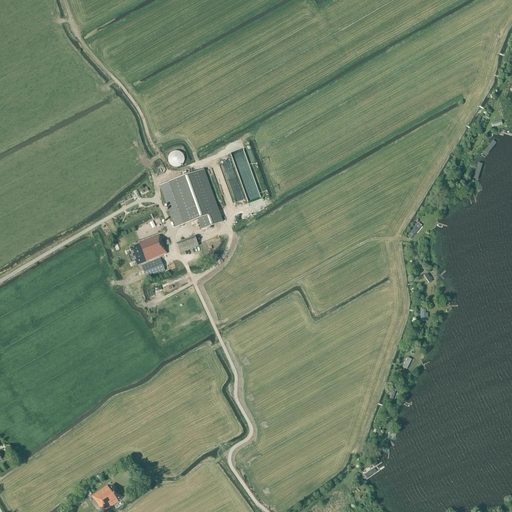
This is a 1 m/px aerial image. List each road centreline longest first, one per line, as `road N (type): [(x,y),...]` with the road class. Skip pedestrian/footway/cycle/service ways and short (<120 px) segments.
road 1 (track): [(297,511),(349,472),(406,306),(398,235),(479,104),(511,20)]
road 2 (unknown): [(210,319),(228,320),(368,238),(398,235)]
